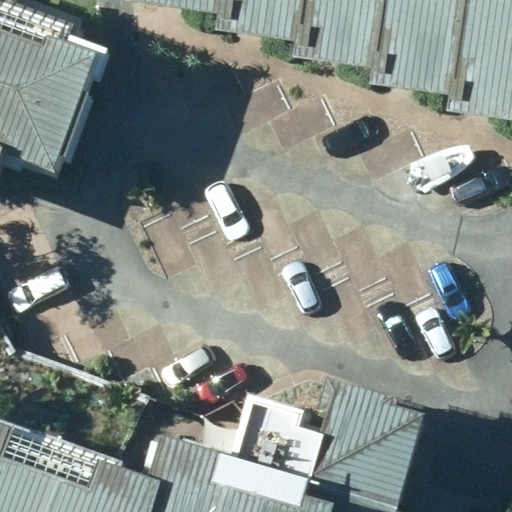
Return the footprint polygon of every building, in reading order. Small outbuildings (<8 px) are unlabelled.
[(222,38),(227,0),(135,0),(132,27),(222,38)] [(300,68),(308,0),(227,0),(222,38),(220,57),(300,68)] [(380,92),(391,0),(308,0),(300,68),(298,81),(380,92)] [(454,121),(469,0),(391,0),(380,92),(377,112),(454,121)] [(511,0),(469,0),(454,121),(451,138),(511,145),(511,0)] [(0,188),(6,170),(57,188),(99,70),(48,53),(44,63),(0,47),(0,188)] [(410,511),(434,436),(400,426),(403,419),(335,398),(321,444),(265,428),(249,482),(175,460),(163,498),(118,484),(119,479),(0,441),(0,511),(410,511)]
